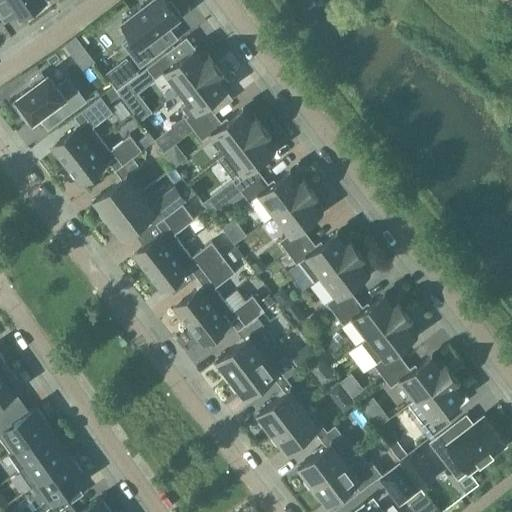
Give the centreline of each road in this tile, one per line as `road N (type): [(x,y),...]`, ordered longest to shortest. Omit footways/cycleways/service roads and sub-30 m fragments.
road 1 (residential): [(511,376),(225,0),(99,0),(0,73)]
road 2 (residential): [(276,511),(0,148)]
road 3 (residential): [(158,511),(0,289)]
